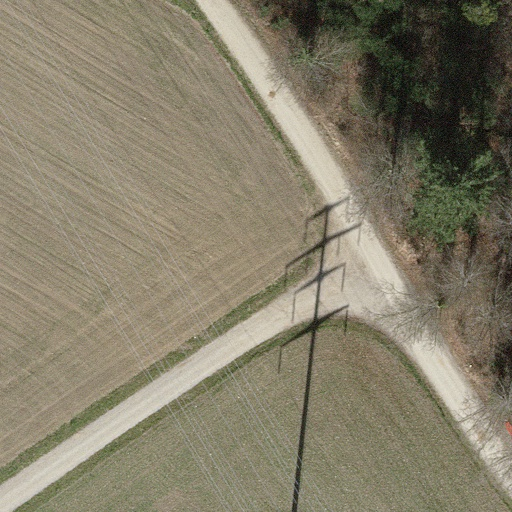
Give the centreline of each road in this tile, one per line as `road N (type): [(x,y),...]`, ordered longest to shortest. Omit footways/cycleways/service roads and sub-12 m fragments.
road 1 (track): [(511,469),(440,368),(319,153),(212,0)]
road 2 (track): [(0,505),(287,310),(376,263)]
